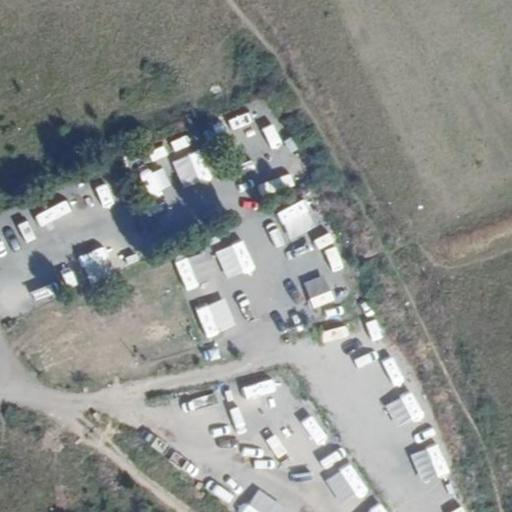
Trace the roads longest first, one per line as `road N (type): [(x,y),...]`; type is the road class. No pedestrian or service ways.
road 1 (track): [(504,511),(398,278),(237,0)]
road 2 (track): [(16,381),(186,511)]
